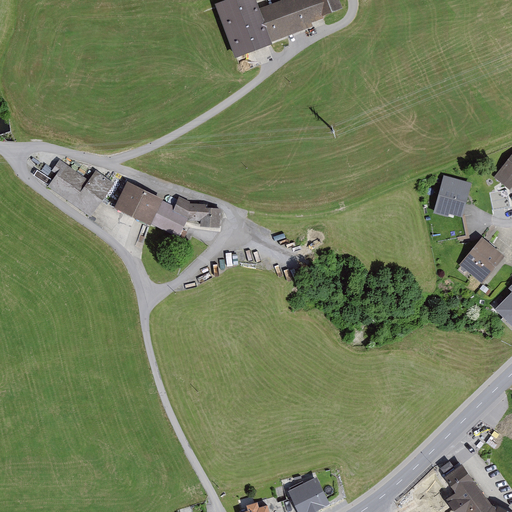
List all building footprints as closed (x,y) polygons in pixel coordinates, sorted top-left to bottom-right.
[(231,0),(219,5),(237,52),(311,24),(309,20),(342,8),(339,0),(285,0),(258,10),(254,0),(231,0)] [(511,156),(493,178),(508,191),(511,186),(511,156)] [(56,176),(46,189),(89,219),(114,185),(94,171),(87,181),(59,161),(51,172),(56,176)] [(464,236),(460,217),(470,184),(445,176),(434,211),(426,213),(433,243),(464,236)] [(162,201),(125,184),(113,210),(178,239),(186,221),(204,230),(220,230),(220,209),(206,209),(206,205),(188,205),(165,195),(162,201)] [(506,214),(511,211),(511,209),(505,194),(499,197),(506,214)] [(457,267),(479,284),(501,257),(480,239),(457,267)] [(494,310),(511,329),(511,284),(507,290),(511,293),(494,310)] [(509,511),(492,505),(490,509),(459,464),(454,467),(449,460),(435,469),(439,476),(437,478),(449,496),(443,500),(450,511),(509,511)] [(317,479),(289,492),(298,511),(314,511),(330,505),(317,479)] [(246,511),(268,511),(267,505),(259,507),(257,502),(246,506),(248,511),(246,511)]
